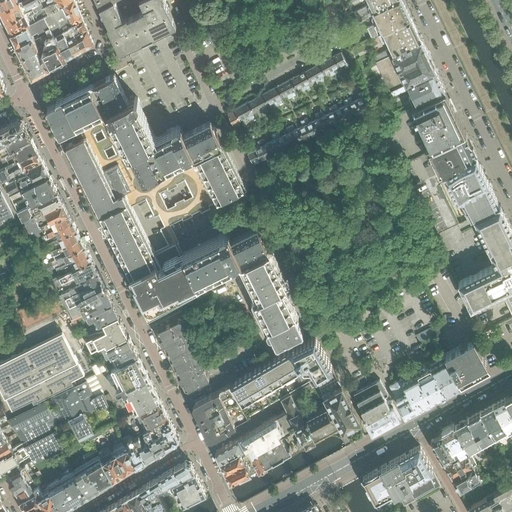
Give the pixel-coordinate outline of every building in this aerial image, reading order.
[(0,0),(0,9),(0,10),(20,0),(0,0)] [(6,22),(44,2),(42,0),(20,0),(0,10),(6,22)] [(63,2),(66,0),(50,0),(44,3),(50,14),(53,12),(64,6),(63,2)] [(83,16),(75,0),(66,0),(63,2),(64,6),(71,22),(83,16)] [(148,37),(136,13),(128,17),(127,15),(123,17),(115,0),(108,0),(99,4),(100,5),(102,10),(105,9),(107,13),(105,14),(111,27),(109,28),(120,51),(125,49),(124,47),(129,44),(130,47),(134,44),(148,37)] [(177,24),(165,1),(164,0),(141,0),(145,9),(136,13),(148,37),(167,28),(166,26),(171,24),(172,26),(177,24)] [(411,18),(402,0),(389,0),(356,17),(350,19),(352,24),(374,14),(375,17),(371,19),(374,24),(367,27),(371,37),(377,34),(411,18)] [(356,17),(389,0),(368,0),(371,5),(368,5),(354,12),(356,17)] [(50,14),(44,3),(44,2),(6,22),(11,32),(27,24),(50,14)] [(77,32),(73,24),(69,26),(67,24),(71,22),(64,6),(53,12),(75,53),(83,49),(75,34),(77,32)] [(49,67),(75,53),(53,12),(50,14),(27,24),(33,35),(46,28),(48,33),(35,40),(38,45),(44,56),(49,67)] [(93,40),(83,18),(83,16),(71,22),(73,24),(77,32),(75,34),(83,49),(92,44),(93,40)] [(421,39),(411,18),(377,34),(382,43),(387,40),(390,47),(374,55),(377,60),(421,39)] [(35,40),(33,35),(27,24),(11,32),(17,43),(16,43),(21,54),(38,45),(35,40)] [(435,69),(432,62),(424,46),(421,39),(377,60),(376,61),(390,90),(391,90),(403,84),(407,82),(435,69)] [(44,56),(38,45),(21,54),(27,65),(44,56)] [(348,66),(340,51),(333,55),(339,66),(343,63),(345,66),(344,66),(345,68),(348,66)] [(339,66),(333,55),(327,58),(334,74),(338,72),(337,70),(335,68),(339,66)] [(49,67),(44,56),(27,65),(31,74),(35,75),(49,67)] [(334,74),(327,58),(320,62),(325,73),(329,71),(330,74),(331,75),(334,74)] [(325,73),(320,62),(312,66),(320,81),(324,79),(323,78),(321,75),(325,73)] [(312,66),(305,70),(311,81),(315,78),(316,81),(317,83),(320,81),(312,66)] [(445,90),(439,77),(437,73),(435,69),(407,82),(408,83),(407,83),(412,93),(406,96),(411,107),(445,91),(445,90)] [(307,83),(311,81),(305,70),(298,74),(306,89),(308,88),(310,87),(309,85),(308,85),(307,83)] [(229,233),(229,234),(227,232),(224,231),(196,245),(183,251),(184,252),(183,253),(178,243),(179,242),(170,224),(182,218),(183,220),(193,215),(192,213),(196,211),(200,209),(209,205),(241,189),(244,188),(243,187),(244,186),(242,182),(239,178),(237,174),(235,169),(233,165),(231,161),(229,157),(227,152),(225,148),(212,122),(196,130),(186,135),(181,126),(180,127),(180,126),(177,125),(167,131),(154,137),(138,104),(139,104),(140,101),(138,98),(135,97),(134,96),(125,100),(112,74),(108,76),(94,83),(91,84),(89,86),(82,89),(74,93),(64,97),(64,98),(65,99),(60,102),(59,100),(57,101),(52,103),(47,106),(59,130),(60,131),(60,132),(61,132),(78,124),(79,127),(80,130),(84,137),(82,138),(81,138),(73,142),(66,145),(75,163),(83,180),(91,196),(101,215),(104,222),(108,231),(109,231),(113,240),(117,248),(121,257),(125,265),(126,266),(126,267),(130,275),(134,283),(133,284),(147,312),(175,298),(196,288),(200,285),(199,283),(208,279),(234,266),(235,267),(240,264),(245,273),(244,273),(257,299),(255,300),(253,301),(269,333),(271,334),(272,334),(277,342),(278,343),(301,332),(301,331),(303,330),(299,322),(283,288),(286,285),(257,225),(232,238),(229,233)] [(306,89),(298,74),(291,77),(297,88),(301,86),(302,89),(303,91),(306,89)] [(291,77),(284,81),(292,96),(296,95),(295,93),(294,93),(293,90),(297,88),(291,77)] [(289,98),(292,96),(284,81),(277,85),(283,96),(287,94),(288,96),(289,98)] [(283,96),(277,85),(273,87),(271,83),(267,85),(278,104),(281,102),(280,101),(279,98),(283,96)] [(393,95),(405,89),(403,84),(391,90),(393,95)] [(278,104),(267,85),(265,86),(267,91),(263,93),(269,103),(272,101),(274,104),(275,106),(278,104)] [(465,133),(459,118),(446,91),(445,91),(411,107),(432,149),(466,134),(465,133)] [(366,101),(361,92),(358,94),(359,95),(360,98),(356,100),(361,111),(369,107),(366,101)] [(269,103),(263,93),(256,97),(264,112),(267,110),(266,108),(265,106),(269,103)] [(264,112),(256,97),(249,101),(255,111),(258,109),(260,112),(261,113),(264,112)] [(361,111),(356,100),(352,102),(351,99),(350,97),(346,99),(354,114),(361,111)] [(354,114),(346,99),(343,100),(344,102),(346,105),(342,107),(347,118),(354,114)] [(255,111),(249,101),(242,104),(250,119),(253,117),(252,116),(251,113),(255,111)] [(250,119),(242,104),(235,108),(240,119),(244,117),(246,119),(246,121),(250,119)] [(347,118),(342,107),(338,109),(336,106),(337,106),(336,104),(333,106),(340,121),(347,118)] [(340,121),(333,106),(329,107),(330,109),(331,112),(327,114),(333,124),(340,121)] [(240,119),(235,108),(227,112),(235,127),(239,125),(238,124),(236,121),(240,119)] [(333,124),(327,114),(323,116),(322,113),(321,111),(318,113),(325,128),(333,124)] [(325,128),(318,113),(315,114),(316,116),(317,119),(313,121),(318,131),(325,128)] [(31,137),(23,120),(18,118),(1,127),(0,127),(0,144),(1,148),(0,148),(2,152),(31,137)] [(318,131),(313,121),(309,122),(308,120),(307,118),(304,119),(311,135),(318,131)] [(392,125),(389,118),(377,123),(381,131),(392,125)] [(311,135),(304,119),(300,121),(301,123),(303,126),(299,128),(304,138),(311,135)] [(304,138),(299,128),(295,129),(293,127),(294,127),(293,125),(289,127),(297,142),(304,138)] [(297,142),(289,127),(286,128),(287,130),(288,132),(284,134),(290,145),(297,142)] [(290,145),(284,134),(280,136),(279,133),(278,132),(275,133),(283,148),(290,145)] [(283,148),(275,133),(272,135),(272,136),(273,136),(274,139),(270,141),(276,151),(283,148)] [(442,172),(476,156),(475,153),(475,154),(470,156),(468,153),(473,150),(474,150),(466,134),(432,149),(429,151),(439,173),(442,172)] [(0,167),(37,148),(31,137),(2,152),(0,153),(0,167)] [(276,151),(270,141),(266,143),(265,140),(264,139),(261,140),(268,155),(276,151)] [(268,155),(261,140),(257,142),(258,144),(259,146),(255,148),(261,158),(268,155)] [(261,158),(255,148),(251,150),(250,147),(249,145),(246,147),(253,162),(261,158)] [(0,175),(2,180),(42,159),(37,148),(0,167),(0,175)] [(499,205),(489,182),(486,176),(484,171),(481,166),(480,163),(479,162),(476,156),(442,172),(443,173),(443,172),(444,172),(447,177),(468,221),(475,217),(474,217),(499,205)] [(9,193),(49,173),(42,159),(2,180),(9,193)] [(18,210),(58,190),(49,173),(9,193),(10,194),(8,194),(10,199),(12,198),(18,210)] [(25,226),(26,230),(31,240),(47,232),(73,220),(63,201),(58,190),(18,210),(22,219),(17,222),(17,221),(16,222),(17,222),(16,223),(19,229),(25,226)] [(14,211),(10,204),(8,205),(7,202),(0,205),(0,206),(5,216),(8,214),(10,219),(14,217),(12,212),(14,211)] [(511,228),(504,211),(501,206),(500,204),(499,205),(474,217),(475,217),(475,218),(478,224),(496,263),(479,271),(472,275),(459,281),(471,307),(484,301),(492,297),(504,291),(511,306),(511,228)] [(214,216),(209,205),(200,209),(205,220),(214,216)] [(59,237),(77,228),(73,220),(47,232),(49,237),(57,233),(59,237)] [(57,248),(81,237),(77,228),(59,237),(53,240),(57,248)] [(61,256),(84,244),(81,237),(57,248),(51,251),(55,259),(61,256)] [(59,265),(88,251),(84,244),(61,256),(63,258),(57,261),(59,265)] [(59,275),(92,259),(88,251),(59,265),(56,267),(59,275)] [(61,281),(76,273),(79,278),(97,269),(92,259),(59,275),(57,276),(52,279),(57,288),(63,286),(61,281)] [(72,304),(106,288),(97,269),(79,278),(63,286),(57,288),(56,289),(59,293),(60,293),(67,307),(72,304)] [(86,315),(113,302),(106,288),(72,304),(75,311),(69,313),(73,321),(75,320),(86,315)] [(117,311),(113,302),(86,315),(91,327),(96,324),(97,325),(103,322),(119,314),(117,311)] [(129,334),(120,317),(120,316),(119,314),(103,322),(104,323),(105,326),(85,335),(92,349),(99,346),(99,345),(105,342),(106,345),(129,334)] [(171,358),(195,346),(182,318),(181,317),(179,317),(178,317),(167,323),(159,327),(158,327),(157,329),(171,358)] [(441,336),(437,329),(433,331),(437,338),(441,336)] [(84,374),(75,354),(70,346),(63,330),(27,348),(0,361),(0,385),(4,393),(12,410),(32,400),(34,404),(74,384),(69,375),(81,369),(84,374)] [(112,355),(133,344),(129,334),(106,345),(111,355),(112,355)] [(315,377),(333,366),(315,335),(292,347),(297,355),(311,379),(315,377)] [(490,367),(474,338),(473,338),(468,341),(445,354),(461,383),(485,371),(490,367)] [(114,366),(138,353),(133,344),(112,355),(113,356),(110,357),(114,366)] [(209,374),(204,364),(195,346),(171,358),(175,367),(184,385),(185,387),(187,388),(188,387),(208,377),(209,377),(209,375),(209,374)] [(311,379),(297,355),(292,347),(282,352),(301,385),(311,379)] [(301,385),(282,352),(272,358),(291,390),(301,385)] [(144,366),(139,354),(138,353),(114,366),(112,367),(113,369),(115,368),(118,375),(117,375),(119,378),(144,366)] [(461,383),(445,354),(430,362),(447,391),(455,386),(455,387),(461,383)] [(291,390),(272,358),(263,364),(282,396),(291,390)] [(447,391),(430,362),(415,370),(432,399),(441,394),(441,395),(447,391)] [(282,396),(263,364),(253,369),(272,402),(281,396),(282,396)] [(159,395),(150,377),(144,366),(119,378),(117,375),(114,377),(118,386),(117,387),(116,388),(116,389),(116,390),(117,392),(119,391),(121,394),(122,394),(128,406),(136,402),(138,405),(139,408),(160,397),(159,395)] [(355,422),(361,419),(333,366),(315,377),(318,382),(328,401),(341,425),(343,429),(349,426),(350,424),(354,422),(355,422)] [(272,402),(253,369),(243,375),(262,407),(272,402)] [(432,399),(415,370),(389,384),(406,414),(418,407),(417,407),(426,402),(432,399)] [(262,407),(243,375),(231,382),(249,413),(249,415),(262,407)] [(341,425),(328,401),(307,413),(309,416),(305,418),(293,395),(318,382),(315,377),(311,379),(301,385),(291,390),(282,396),(281,396),(282,398),(282,397),(287,408),(295,424),(302,438),(306,445),(316,440),(315,439),(315,438),(318,437),(341,425)] [(401,417),(384,386),(379,378),(374,381),(354,393),(362,407),(365,414),(363,415),(372,431),(372,432),(373,432),(381,427),(381,428),(392,422),(392,421),(400,417),(401,417)] [(64,420),(70,418),(80,438),(88,434),(94,431),(84,411),(86,410),(87,409),(88,411),(96,407),(97,407),(98,409),(103,406),(103,407),(107,414),(107,415),(112,412),(113,412),(112,411),(108,401),(105,395),(103,391),(94,396),(94,395),(86,380),(80,383),(76,385),(52,397),(56,406),(50,409),(46,400),(9,418),(12,423),(16,432),(30,454),(32,459),(34,462),(48,455),(49,454),(55,451),(61,448),(66,445),(57,428),(52,431),(52,430),(48,423),(54,420),(57,426),(64,422),(64,421),(64,420)] [(249,417),(248,415),(249,415),(249,413),(231,382),(230,383),(195,402),(195,403),(194,405),(209,436),(211,436),(212,437),(249,417)] [(134,436),(144,430),(156,424),(169,417),(170,417),(160,397),(139,408),(135,410),(141,421),(138,422),(135,424),(122,431),(122,432),(119,433),(123,441),(125,440),(134,436)] [(511,428),(511,410),(505,398),(493,404),(507,428),(508,431),(511,428)] [(507,428),(493,404),(481,411),(494,435),(507,428)] [(287,446),(280,432),(295,424),(287,408),(238,437),(244,449),(255,442),(259,452),(266,464),(273,461),(274,462),(285,456),(284,454),(292,450),(289,445),(287,446)] [(494,435),(481,411),(468,418),(481,442),(494,435)] [(177,434),(175,428),(171,420),(169,418),(170,418),(169,417),(156,424),(167,445),(176,440),(177,434)] [(468,449),(481,442),(468,418),(455,425),(468,449)] [(117,422),(116,420),(113,422),(117,430),(119,433),(122,432),(122,431),(120,428),(122,427),(119,421),(117,422)] [(167,445),(156,424),(144,430),(146,435),(148,434),(157,452),(167,445)] [(466,451),(468,449),(455,425),(443,432),(457,457),(466,452),(466,451)] [(157,452),(148,434),(146,435),(144,430),(134,436),(139,445),(140,444),(147,458),(157,452)] [(445,464),(457,457),(443,432),(434,437),(432,442),(445,464)] [(147,458),(140,444),(139,445),(134,436),(125,440),(137,463),(147,458)] [(0,456),(13,449),(10,443),(6,437),(0,441),(0,456)] [(244,449),(238,437),(216,451),(221,462),(244,449)] [(20,460),(30,454),(20,438),(10,443),(13,449),(0,456),(0,467),(2,471),(20,460)] [(137,463),(125,440),(123,441),(112,447),(125,471),(136,464),(137,464),(137,463)] [(245,460),(252,456),(259,452),(255,442),(244,449),(221,462),(225,471),(233,468),(232,467),(245,460)] [(441,482),(436,473),(434,470),(420,445),(398,457),(419,494),(441,482)] [(113,478),(101,456),(96,447),(83,455),(82,454),(78,457),(82,463),(83,463),(89,473),(92,472),(95,478),(97,478),(102,485),(107,482),(113,478)] [(125,471),(112,447),(111,448),(112,450),(101,456),(113,478),(125,471)] [(266,464),(259,452),(252,456),(258,468),(266,464)] [(474,466),(466,452),(457,457),(445,464),(453,478),(474,466)] [(398,457),(389,462),(380,467),(393,491),(394,493),(399,491),(405,502),(419,494),(398,457)] [(195,470),(191,462),(185,460),(176,466),(183,479),(196,472),(195,470)] [(240,477),(251,472),(245,460),(232,467),(233,468),(225,471),(230,481),(239,477),(240,477)] [(95,478),(92,472),(89,473),(83,463),(82,463),(73,469),(87,494),(89,493),(95,489),(99,487),(102,485),(97,478),(95,478)] [(183,479),(176,466),(175,466),(171,469),(159,476),(166,488),(183,479)] [(481,479),(474,466),(453,478),(460,491),(481,479)] [(393,491),(380,467),(361,477),(362,479),(363,478),(375,501),(393,491)] [(29,483),(21,469),(11,475),(14,480),(13,480),(13,482),(10,484),(14,491),(29,483)] [(87,494),(73,469),(61,476),(68,487),(66,488),(70,494),(69,495),(73,502),(74,502),(87,494)] [(200,480),(196,472),(183,479),(166,488),(168,492),(172,490),(175,489),(179,497),(177,498),(179,503),(181,502),(183,504),(206,492),(200,480)] [(70,494),(66,488),(68,487),(61,476),(47,484),(49,488),(63,508),(69,505),(73,502),(69,495),(70,494)] [(166,511),(171,509),(161,495),(168,492),(166,488),(159,476),(151,481),(147,483),(147,484),(139,488),(153,511),(151,511),(166,511)] [(492,493),(468,506),(469,506),(470,509),(472,511),(471,511),(510,511),(511,511),(511,481),(504,486),(492,493)] [(63,509),(63,508),(49,488),(46,490),(45,488),(43,490),(40,485),(38,486),(37,487),(34,489),(36,492),(43,504),(47,511),(56,511),(58,511),(63,509)] [(153,511),(139,488),(131,493),(130,493),(127,495),(136,511),(149,511),(151,511),(153,511)] [(29,511),(43,504),(36,492),(20,501),(26,511),(29,511)] [(136,511),(127,495),(119,500),(115,503),(120,511),(136,511)] [(120,511),(115,503),(106,507),(107,507),(103,510),(104,511),(120,511)] [(319,511),(315,503),(298,511),(319,511)]
